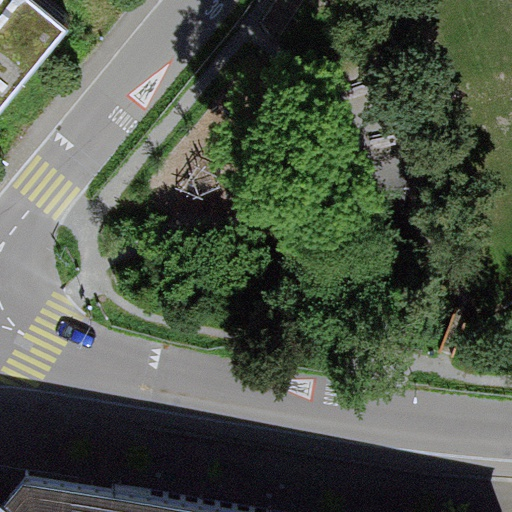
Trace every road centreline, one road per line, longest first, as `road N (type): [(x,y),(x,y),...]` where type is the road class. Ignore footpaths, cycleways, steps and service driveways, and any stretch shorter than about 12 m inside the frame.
road 1 (residential): [(511,428),(282,401),(38,353),(0,327)]
road 2 (residential): [(197,0),(0,249)]
